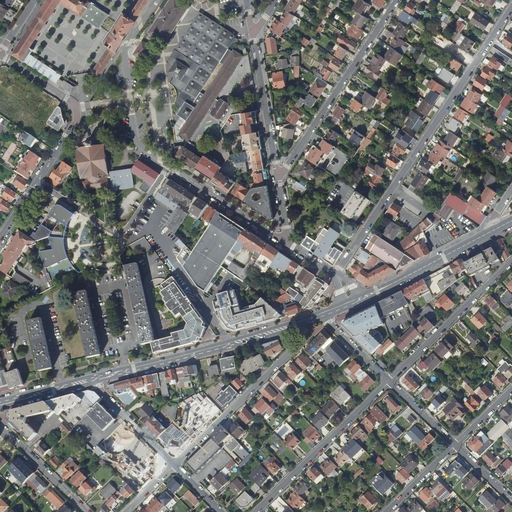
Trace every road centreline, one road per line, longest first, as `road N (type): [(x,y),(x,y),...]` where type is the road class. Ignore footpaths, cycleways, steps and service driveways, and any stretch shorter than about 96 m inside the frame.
road 1 (unclassified): [(511,7),(335,274)]
road 2 (secondary): [(302,318),(90,376)]
road 3 (secondary): [(93,382),(302,325)]
road 4 (unclassified): [(277,178),(397,0)]
road 5 (unclassified): [(174,464),(301,342),(302,325)]
road 6 (unclassified): [(256,511),(389,381)]
road 7 (residential): [(37,181),(120,232),(168,165)]
road 8 (unclassified): [(389,381),(511,261)]
road 9 (residential): [(251,32),(277,178)]
road 10 (residential): [(288,244),(168,165)]
road 11 (residential): [(85,511),(0,425)]
